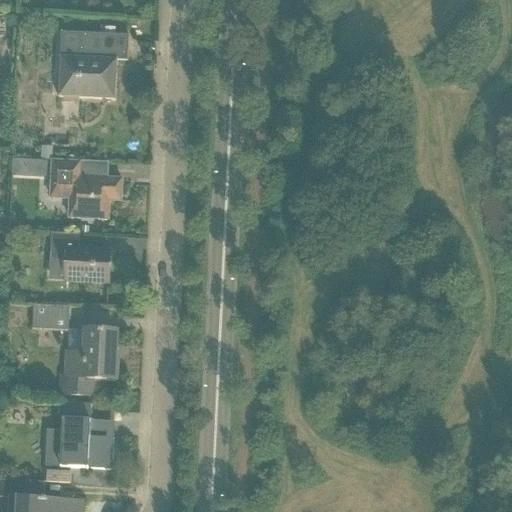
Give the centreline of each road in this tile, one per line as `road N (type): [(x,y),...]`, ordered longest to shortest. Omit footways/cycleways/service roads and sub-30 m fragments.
road 1 (residential): [(152,511),(180,0)]
road 2 (secondary): [(211,511),(234,0)]
